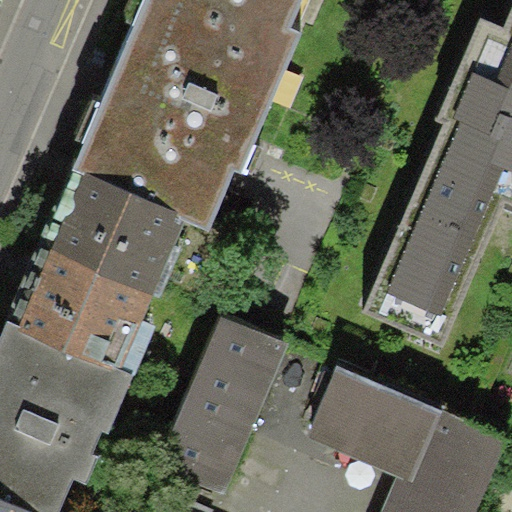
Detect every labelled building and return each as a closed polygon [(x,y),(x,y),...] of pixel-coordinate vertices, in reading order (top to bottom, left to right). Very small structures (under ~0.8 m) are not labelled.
[(177,210),(202,220),(219,180),(227,161),(235,164),(293,27),(282,23),(227,0),(141,0),(99,98),(88,124),(71,164),(177,210)] [(227,0),(282,23),(291,0),(227,0)] [(511,0),(485,62),(466,53),(466,51),(462,49),(435,111),(442,115),(361,303),(413,325),(415,321),(413,320),(423,297),(450,309),(450,310),(454,312),(499,207),(511,176),(511,0)] [(38,239),(144,285),(177,210),(71,164),(51,211),(38,239)] [(144,285),(38,239),(18,287),(5,315),(111,361),(144,285)] [(88,416),(111,361),(5,315),(0,327),(0,492),(44,511),(46,511),(69,458),(75,461),(94,419),(88,416)] [(277,342),(218,316),(155,462),(215,488),(277,342)] [(407,471),(389,511),(466,511),(499,438),(367,381),(332,366),(306,428),(407,471)] [(0,511),(44,511),(0,492),(0,511)]
